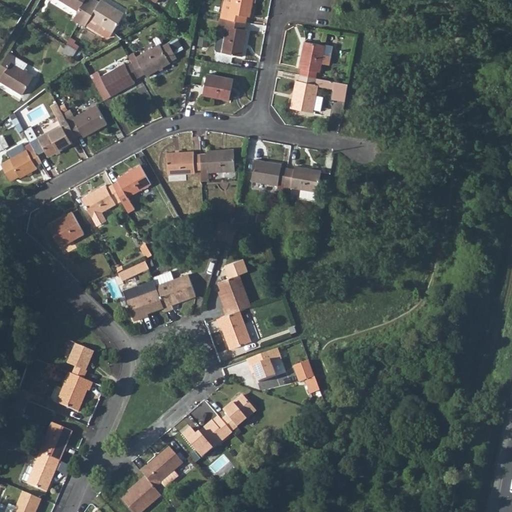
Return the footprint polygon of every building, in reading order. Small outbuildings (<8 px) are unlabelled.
[(59,0),(77,11),(72,20),(77,23),(91,0),(59,0)] [(91,0),(77,23),(84,27),(85,25),(100,34),(104,27),(112,32),(123,13),(100,0),(99,0),(98,2),(94,0),(91,0)] [(224,0),(220,18),(246,23),(247,17),(249,17),(252,0),(224,0)] [(220,18),(218,29),(225,30),(224,35),(221,52),(242,56),(247,30),(245,30),(246,23),(220,18)] [(172,25),(168,31),(175,35),(179,30),(172,25)] [(181,31),(177,37),(182,41),(186,35),(181,31)] [(216,51),(221,52),(224,35),(217,34),(214,48),(216,51)] [(197,46),(206,48),(208,38),(199,36),(197,46)] [(65,43),(66,44),(72,47),(75,43),(68,39),(65,43)] [(300,75),(316,78),(317,72),(319,73),(321,64),(329,65),(330,56),(322,55),(324,46),(303,42),(299,69),(301,69),(300,75)] [(130,61),(131,63),(139,77),(144,74),(146,76),(169,63),(168,60),(175,56),(168,43),(160,47),(159,44),(130,61)] [(66,44),(62,51),(72,58),(76,50),(72,47),(66,44)] [(0,66),(0,79),(0,82),(22,95),(33,77),(22,71),(9,63),(13,57),(8,54),(0,66)] [(26,64),(13,57),(9,63),(22,71),(26,64)] [(124,64),(100,77),(111,96),(134,83),(133,81),(139,77),(131,63),(125,66),(124,64)] [(203,95),(229,100),(233,79),(207,74),(203,95)] [(300,75),(298,82),(296,82),(291,108),(312,111),(312,110),(315,95),(317,87),(325,88),(326,80),(316,78),(300,75)] [(325,88),(333,89),(334,82),(326,80),(325,88)] [(333,89),(332,98),(344,101),(347,84),(334,82),(333,89)] [(312,110),(320,112),(323,96),(315,95),(312,110)] [(63,114),(76,138),(81,135),(83,137),(106,124),(95,106),(74,117),(70,109),(63,114)] [(60,110),(54,114),(60,125),(37,138),(48,156),(71,143),(70,141),(76,138),(63,114),(60,110)] [(0,149),(9,145),(5,135),(0,137),(0,149)] [(0,164),(10,181),(19,176),(20,178),(37,168),(36,166),(41,163),(33,148),(27,152),(26,150),(25,150),(20,141),(5,150),(10,159),(0,164)] [(200,154),(201,170),(202,181),(208,181),(208,173),(234,171),(233,149),(206,151),(206,154),(200,154)] [(200,154),(193,155),(193,152),(166,153),(167,175),(194,173),(194,171),(201,170),(200,154)] [(284,184),(287,168),(281,167),(281,164),(255,160),(251,181),(278,185),(278,183),(284,184)] [(112,184),(120,198),(127,212),(134,209),(127,197),(150,184),(140,166),(117,179),(118,181),(112,184)] [(283,194),(290,195),(291,187),(317,191),(321,171),(295,166),(294,169),(287,168),(284,184),(283,194)] [(112,184),(106,187),(105,185),(82,199),(97,227),(107,222),(101,212),(115,204),(114,202),(120,198),(112,184)] [(49,228),(59,247),(83,233),(71,212),(58,219),(59,221),(49,228)] [(178,215),(171,219),(178,232),(185,228),(178,215)] [(47,226),(49,228),(59,221),(58,219),(47,226)] [(224,240),(228,225),(220,223),(215,238),(224,240)] [(224,240),(231,243),(236,228),(228,225),(224,240)] [(224,267),(228,278),(238,275),(247,271),(243,259),(224,267)] [(146,260),(119,272),(122,280),(149,269),(146,260)] [(153,281),(156,287),(172,281),(170,273),(153,279),(153,281)] [(220,291),(226,306),(224,307),(222,308),(225,316),(239,311),(250,307),(238,275),(228,278),(217,283),(220,291)] [(172,281),(156,287),(163,308),(165,313),(173,309),(171,305),(180,301),(180,303),(195,297),(187,276),(172,281)] [(122,294),(125,300),(134,323),(141,320),(140,317),(163,308),(156,287),(153,281),(122,294)] [(26,289),(32,297),(40,290),(34,283),(26,289)] [(216,320),(219,327),(221,327),(229,348),(250,340),(239,311),(225,316),(216,320)] [(71,373),(83,378),(87,370),(85,370),(94,351),(75,343),(67,363),(74,366),(71,373)] [(246,360),(249,368),(252,367),(255,373),(259,383),(276,377),(270,364),(281,360),(277,349),(266,353),(246,360)] [(309,361),(294,367),(300,383),(306,380),(311,394),(320,391),(309,361)] [(69,372),(57,402),(78,411),(87,390),(89,390),(92,382),(83,378),(71,373),(69,372)] [(27,401),(29,402),(31,395),(18,389),(15,397),(27,401)] [(221,420),(230,430),(254,410),(241,395),(222,411),(226,415),(221,420)] [(27,401),(15,397),(13,401),(9,411),(22,415),(27,401)] [(218,417),(213,421),(212,420),(188,441),(202,457),(231,432),(230,430),(221,420),(218,417)] [(40,453),(41,453),(60,461),(72,432),(52,424),(40,453)] [(139,470),(144,476),(155,488),(161,483),(160,482),(173,471),(182,463),(169,447),(146,466),(145,466),(139,470)] [(41,453),(28,484),(47,492),(60,461),(41,453)] [(173,471),(160,482),(161,483),(164,488),(177,476),(173,471)] [(144,476),(137,482),(139,484),(121,499),(131,511),(141,511),(161,496),(155,488),(144,476)] [(34,511),(40,499),(22,491),(15,507),(12,511),(34,511)]
